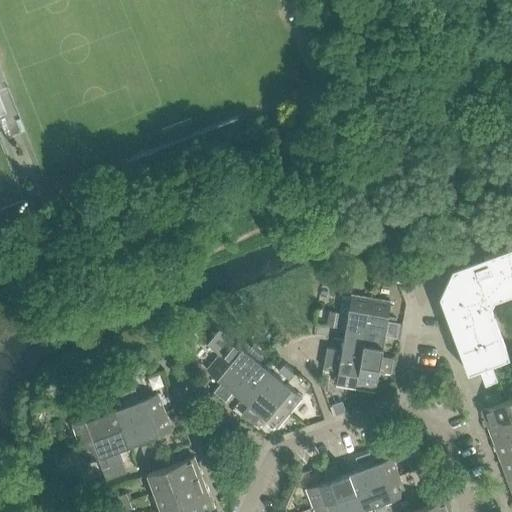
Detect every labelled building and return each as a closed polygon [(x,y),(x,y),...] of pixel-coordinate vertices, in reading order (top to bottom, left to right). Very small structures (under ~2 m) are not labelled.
[(508,356),(490,307),(494,299),(508,294),(511,299),(511,245),(451,268),(439,295),(467,372),(479,367),(484,381),(497,377),(496,375),(509,370),(504,358),(508,356)] [(341,295),(338,313),(342,313),(340,328),(345,329),(343,339),(363,343),(371,298),(350,295),(350,296),(341,295)] [(371,298),(363,343),(382,346),(384,335),(397,338),(399,323),(387,320),(390,302),(371,298)] [(335,312),(333,327),(340,328),(342,313),(338,313),(335,312)] [(219,329),(206,344),(219,354),(253,383),(266,368),(231,339),(219,329)] [(326,347),(323,368),(338,371),(335,384),(355,387),(363,343),(343,339),(341,350),(326,347)] [(266,352),(255,342),(250,348),(261,357),(266,352)] [(363,343),(355,387),(375,390),(378,371),(390,373),(393,358),(381,356),(382,346),(363,343)] [(219,354),(206,370),(221,382),(213,392),(225,401),(233,392),(241,398),(253,383),(219,354)] [(294,375),(283,365),(278,371),(289,380),(294,375)] [(266,368),(253,383),(288,412),(301,396),(266,368)] [(253,383),(241,398),(275,427),(288,412),(253,383)] [(126,405),(115,409),(122,428),(164,412),(157,393),(139,400),(135,389),(121,394),(126,405)] [(84,420),(73,424),(79,443),(122,428),(115,409),(105,413),(96,391),(76,399),(84,420)] [(511,418),(511,397),(481,409),(488,427),(511,418)] [(341,401),(331,405),(335,415),(345,411),(341,401)] [(257,419),(246,409),(242,415),(253,424),(257,419)] [(164,412),(122,428),(129,446),(171,431),(164,412)] [(494,444),(511,437),(511,418),(488,427),(494,444)] [(122,428),(79,443),(86,462),(105,455),(109,467),(123,462),(119,450),(129,446),(122,428)] [(511,457),(511,437),(494,444),(500,461),(511,457)] [(157,449),(154,443),(141,447),(143,454),(157,449)] [(154,457),(152,452),(144,454),(146,460),(154,457)] [(369,453),(355,458),(358,464),(371,459),(369,453)] [(424,466),(420,455),(413,458),(409,464),(412,471),(424,466)] [(153,491),(200,474),(193,457),(147,474),(153,491)] [(359,469),(349,473),(356,492),(398,476),(391,457),(373,464),(371,459),(358,464),(359,469)] [(506,478),(511,475),(511,457),(500,461),(506,478)] [(335,465),(321,470),(323,477),(337,472),(335,465)] [(325,481),(306,488),(313,507),(356,492),(349,473),(339,476),(337,472),(323,477),(325,481)] [(206,491),(200,474),(153,491),(159,508),(206,491)] [(398,476),(356,492),(362,510),(373,506),(375,511),(388,506),(386,501),(405,494),(398,476)] [(160,511),(199,511),(212,507),(206,491),(159,508),(160,511)] [(356,492),(313,507),(315,511),(357,511),(362,510),(356,492)] [(129,501),(126,493),(114,498),(117,505),(129,501)] [(450,511),(446,498),(409,511),(450,511)] [(122,511),(132,509),(129,501),(117,505),(119,511),(122,511)] [(399,502),(389,506),(392,511),(401,508),(399,502)]
